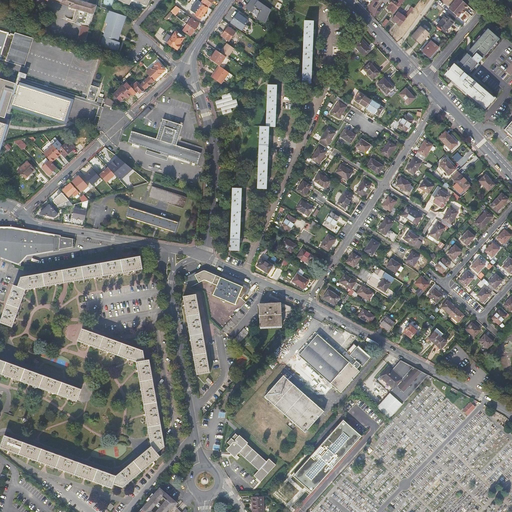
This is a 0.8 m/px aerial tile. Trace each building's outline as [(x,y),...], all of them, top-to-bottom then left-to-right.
[(79,1),(75,0),(45,0),(48,1),(48,0),(56,0),(70,6),(70,8),(73,9),(69,23),(77,25),(78,23),(83,24),(84,21),(83,20),(85,12),(94,14),(96,7),(98,0),(92,0),(91,4),(79,1)] [(190,11),(196,14),(195,16),(200,19),(207,9),(202,5),(203,4),(201,3),(199,2),(197,0),(190,11)] [(257,0),(250,0),(252,1),(246,8),(250,11),(253,6),(259,10),(254,15),(262,21),(271,10),(257,0)] [(390,4),(387,9),(394,14),(404,0),(399,0),(398,1),(399,2),(398,4),(392,0),(390,0),(389,3),(390,4)] [(456,0),(448,9),(458,17),(462,13),(464,10),(468,6),(460,0),(456,0)] [(176,5),(166,17),(169,20),(174,15),(175,16),(181,9),(176,5)] [(414,8),(412,7),(404,17),(398,12),(392,20),(401,26),(414,8)] [(116,51),(119,42),(117,42),(126,16),(108,10),(104,21),(107,22),(99,45),(116,51)] [(241,30),(248,21),(238,14),(231,23),(241,30)] [(453,23),(445,16),(437,25),(445,32),(453,23)] [(199,24),(191,19),(191,20),(189,18),(189,19),(188,18),(185,22),(188,24),(196,29),(199,24)] [(84,48),(92,21),(89,21),(87,27),(82,26),(76,45),(84,48)] [(311,84),(313,21),(304,21),(302,83),(311,84)] [(184,25),(186,27),(183,31),(191,36),(196,29),(188,24),(187,25),(185,23),(184,25)] [(229,41),(235,32),(228,27),(222,36),(229,41)] [(420,44),(428,35),(420,28),(413,37),(420,44)] [(0,56),(1,56),(0,58),(0,59),(8,62),(17,35),(0,29),(0,56)] [(492,48),(500,39),(488,30),(481,38),(492,48)] [(168,44),(177,50),(180,46),(179,45),(184,38),(180,36),(181,35),(176,32),(172,38),(169,35),(164,42),(168,44)] [(33,40),(17,35),(8,62),(24,67),(33,40)] [(473,47),(471,49),(470,50),(482,60),(492,48),(481,38),(473,47)] [(364,57),(370,50),(361,41),(355,47),(364,57)] [(439,48),(431,41),(422,51),(426,54),(431,57),(439,48)] [(228,45),(227,44),(220,54),(226,57),(227,58),(234,49),(232,48),(228,45)] [(482,64),(480,62),(482,60),(470,50),(456,66),(454,65),(450,69),(449,68),(447,70),(448,72),(445,75),(452,81),(455,84),(488,112),(497,101),(468,76),(475,68),(476,69),(479,68),(482,64)] [(218,66),(219,67),(226,57),(220,54),(217,51),(210,60),(218,66)] [(153,81),(154,81),(161,74),(165,70),(158,63),(155,66),(156,67),(152,71),(151,70),(147,73),(150,77),(153,81)] [(379,73),(370,63),(363,69),(372,79),(379,73)] [(211,77),(213,78),(221,67),(219,67),(218,66),(211,77)] [(213,78),(221,84),(229,73),(221,67),(213,78)] [(153,81),(150,77),(141,85),(144,89),(153,81)] [(0,146),(7,124),(0,122),(0,116),(5,118),(12,95),(15,97),(13,105),(65,121),(71,101),(19,85),(19,86),(15,85),(14,90),(6,88),(8,81),(0,78),(0,146)] [(393,88),(384,78),(377,84),(387,94),(393,88)] [(133,96),(138,91),(140,93),(143,90),(137,83),(128,90),(132,95),(133,96)] [(92,85),(87,98),(95,101),(100,88),(92,85)] [(124,95),(126,96),(128,98),(132,95),(128,90),(123,85),(114,95),(119,100),(124,95)] [(276,85),(267,85),(266,127),(268,127),(275,127),(276,85)] [(501,96),(506,91),(501,86),(496,92),(501,96)] [(415,99),(406,89),(399,95),(409,104),(415,99)] [(378,116),(383,108),(361,94),(356,101),(378,116)] [(225,100),(217,102),(219,110),(223,109),(225,116),(232,114),(231,110),(238,108),(236,101),(233,102),(231,95),(223,97),(225,100)] [(113,108),(114,105),(115,103),(107,97),(104,105),(113,108)] [(339,118),(348,104),(341,99),(332,113),(339,118)] [(151,106),(138,117),(141,120),(154,108),(151,106)] [(405,132),(413,120),(406,115),(398,127),(405,132)] [(182,123),(181,125),(163,120),(157,139),(132,132),(128,142),(198,165),(202,154),(178,146),(182,131),(184,132),(186,127),(183,126),(183,124),(182,123)] [(266,189),(268,127),(266,127),(260,127),(257,189),(266,189)] [(326,148),(335,133),(328,128),(319,143),(326,148)] [(351,143),(356,136),(346,130),(341,137),(351,143)] [(457,144),(446,132),(439,138),(451,150),(457,144)] [(366,153),(371,146),(361,139),(356,147),(366,153)] [(64,157),(75,147),(69,140),(58,150),(64,157)] [(200,152),(202,147),(182,141),(180,145),(200,152)] [(389,141),(381,153),(389,158),(396,146),(389,141)] [(423,160),(433,146),(425,141),(416,155),(423,160)] [(55,159),(54,159),(60,153),(53,145),(43,154),(51,162),(55,159)] [(319,147),(311,158),(319,163),(326,152),(319,147)] [(407,170),(414,174),(423,160),(416,155),(407,170)] [(383,166),(372,159),(367,166),(378,174),(383,166)] [(456,169),(446,159),(440,166),(449,176),(456,169)] [(40,170),(46,177),(56,168),(49,161),(40,170)] [(25,179),(34,171),(27,163),(18,171),(25,179)] [(348,180),(353,173),(341,165),(337,172),(348,180)] [(100,175),(107,183),(115,176),(108,168),(100,175)] [(85,178),(92,185),(101,178),(93,170),(85,178)] [(134,174),(132,172),(126,178),(130,182),(129,183),(131,186),(133,184),(132,183),(137,179),(135,178),(137,177),(134,174)] [(458,173),(452,178),(463,191),(470,185),(460,175),(458,173)] [(330,181),(319,174),(314,181),(326,188),(330,181)] [(495,185),(486,175),(479,181),(488,191),(495,185)] [(78,176),(73,182),(72,182),(81,192),(88,186),(78,176)] [(412,194),(415,189),(412,187),(413,186),(401,178),(396,185),(408,193),(409,192),(412,194)] [(371,185),(364,180),(356,192),(363,197),(371,185)] [(429,194),(434,186),(424,180),(420,187),(429,194)] [(304,196),(311,186),(303,181),(297,191),(304,196)] [(64,187),(62,189),(62,190),(62,191),(68,197),(72,194),(74,196),(78,193),(70,183),(65,188),(64,187)] [(151,186),(147,197),(184,209),(187,198),(151,186)] [(230,251),(239,251),(241,188),(232,188),(230,251)] [(436,188),(431,195),(444,203),(449,196),(436,188)] [(345,209),(353,197),(345,192),(338,204),(345,209)] [(55,199),(59,204),(68,200),(62,193),(55,199)] [(502,194),(491,206),(497,212),(508,200),(502,194)] [(396,202),(389,197),(383,206),(390,211),(396,202)] [(313,208),(301,201),(296,208),(308,216),(313,208)] [(41,213),(41,215),(55,217),(57,215),(49,205),(41,213)] [(125,217),(176,233),(179,223),(129,206),(125,217)] [(421,217),(407,208),(402,215),(417,225),(421,217)] [(451,224),(458,213),(450,208),(443,219),(451,224)] [(73,218),(85,220),(86,211),(74,209),(73,218)] [(481,230),(493,217),(486,211),(475,224),(481,230)] [(331,213),(324,225),(331,229),(339,218),(331,213)] [(288,231),(296,220),(288,215),(281,227),(288,231)] [(393,223),(386,218),(378,230),(386,235),(393,223)] [(437,224),(429,235),(437,240),(444,228),(437,224)] [(11,230),(0,229),(0,258),(15,264),(22,257),(74,249),(75,241),(11,230)] [(511,236),(505,230),(497,239),(504,244),(511,236)] [(475,237),(468,231),(461,239),(467,245),(475,237)] [(413,245),(418,238),(409,232),(404,239),(413,245)] [(336,240),(328,235),(320,246),(328,251),(336,240)] [(296,245),(285,238),(280,245),(291,253),(296,245)] [(380,244),(372,239),(365,251),(372,255),(380,244)] [(499,250),(493,244),(485,252),(492,257),(499,250)] [(462,251),(455,246),(448,254),(454,260),(462,251)] [(314,257),(302,249),(297,256),(309,264),(314,257)] [(419,257),(412,252),(406,261),(413,266),(419,257)] [(353,253),(346,262),(354,267),(360,258),(353,253)] [(24,278),(20,289),(14,287),(0,324),(12,328),(26,291),(142,271),(140,258),(24,278)] [(262,258),(256,266),(268,273),(273,265),(262,258)] [(401,265),(391,259),(386,267),(396,273),(401,265)] [(443,259),(436,267),(442,273),(450,264),(447,262),(443,259)] [(485,265),(479,259),(471,267),(478,273),(485,265)] [(511,270),(511,260),(510,259),(503,267),(509,273),(511,270)] [(466,286),(476,276),(469,270),(459,280),(466,286)] [(211,319),(222,329),(246,302),(242,298),(248,292),(248,291),(248,290),(247,290),(247,289),(246,288),(208,272),(207,272),(205,272),(203,272),(202,272),(182,282),(181,283),(206,292),(211,319)] [(304,289),(308,281),(297,274),(292,281),(304,289)] [(359,284),(356,283),(356,282),(345,274),(340,282),(351,290),(352,289),(355,291),(359,284)] [(502,281),(496,275),(489,283),(490,284),(485,289),(484,288),(477,296),(483,302),(502,281)] [(429,285),(421,277),(415,284),(423,291),(429,285)] [(385,292),(391,283),(383,278),(377,287),(385,292)] [(362,286),(361,286),(359,284),(355,291),(357,292),(357,293),(368,301),(373,293),(362,286)] [(442,297),(434,289),(428,296),(436,303),(442,297)] [(335,305),(339,298),(328,290),(323,297),(335,305)] [(196,296),(182,298),(196,376),(209,373),(196,296)] [(269,304),(260,304),(261,327),(282,326),(282,323),(289,312),(285,305),(275,300),(271,299),(269,304)] [(464,316),(447,301),(441,308),(458,322),(464,316)] [(363,309),(358,316),(370,324),(375,316),(363,309)] [(239,311),(223,330),(228,334),(244,316),(239,311)] [(506,317),(499,311),(492,319),(498,325),(506,317)] [(385,320),(381,324),(389,331),(395,323),(386,316),(384,319),(385,320)] [(474,337),(480,330),(471,323),(465,329),(474,337)] [(410,338),(416,331),(409,325),(403,332),(410,338)] [(440,337),(443,334),(436,328),(432,333),(433,334),(429,338),(435,343),(440,337)] [(151,446),(116,476),(4,436),(0,447),(0,448),(111,488),(114,482),(125,486),(160,456),(156,452),(164,445),(149,360),(138,356),(140,350),(82,329),(77,342),(136,363),(151,446)] [(234,340),(239,345),(249,333),(244,329),(234,340)] [(352,366),(317,335),(298,356),(340,394),(359,372),(356,370),(360,365),(363,367),(371,358),(360,348),(357,345),(355,346),(354,345),(347,353),(357,362),(352,366)] [(493,342),(485,335),(479,341),(487,349),(493,342)] [(440,337),(435,343),(441,349),(447,342),(440,337)] [(0,374),(76,402),(81,390),(0,360),(0,374)] [(406,366),(404,364),(404,363),(399,360),(390,370),(387,367),(378,377),(392,389),(388,393),(375,409),(387,420),(424,378),(426,376),(422,374),(423,373),(422,373),(419,377),(410,369),(411,367),(407,364),(406,366)] [(422,373),(411,367),(410,369),(419,377),(422,373)] [(285,375),(266,397),(301,428),(298,431),(302,436),(325,410),(285,375)] [(468,404),(461,413),(467,417),(470,414),(468,412),(471,407),(468,404)] [(341,421),(292,478),(310,494),(331,470),(338,461),(359,437),(341,421)] [(226,444),(229,446),(224,452),(233,459),(237,454),(258,471),(253,476),(260,483),(275,466),(267,459),(264,463),(244,446),(246,443),(237,436),(235,439),(232,436),(226,444)] [(338,461),(331,470),(333,471),(340,463),(338,461)] [(167,511),(170,510),(171,510),(174,506),(173,505),(176,502),(160,488),(139,511),(167,511)] [(264,511),(264,499),(253,500),(253,511),(264,511)]
